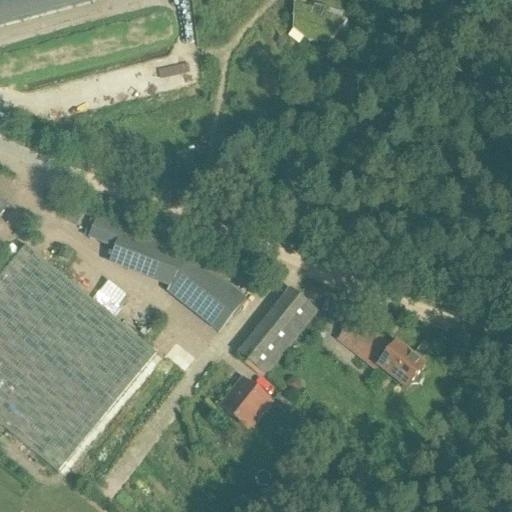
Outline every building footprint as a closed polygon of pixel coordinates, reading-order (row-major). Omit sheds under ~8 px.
[(0,0),(0,28),(106,0),(0,0)] [(313,12),(294,5),(293,31),(309,44),(329,45),(347,23),(328,17),(331,10),(325,8),(320,23),(310,19),(313,12)] [(0,217),(8,207),(0,200),(0,217)] [(191,257),(96,220),(94,223),(89,221),(83,237),(89,239),(88,241),(115,250),(109,266),(170,291),(167,294),(218,335),(246,300),(191,257)] [(155,357),(25,249),(0,278),(0,427),(57,475),(155,357)] [(57,260),(68,264),(72,254),(61,250),(57,260)] [(266,376),(316,314),(294,296),(244,358),(266,376)] [(391,352),(354,322),(339,341),(376,371),(377,369),(406,392),(425,369),(396,346),(391,352)] [(300,383),(295,379),(289,380),(286,385),(286,391),(291,393),(296,393),(300,389),(300,383)] [(273,406),(242,380),(218,409),(249,435),(273,406)] [(111,500),(130,482),(118,469),(98,487),(111,500)]
